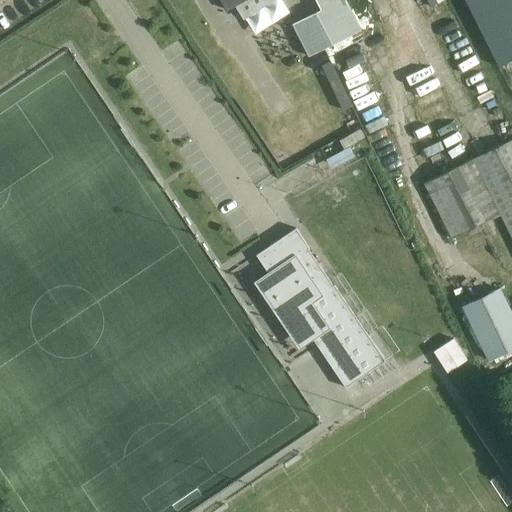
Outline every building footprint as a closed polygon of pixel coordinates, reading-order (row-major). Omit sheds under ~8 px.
[(220,0),(228,11),(244,0),(220,0)] [(362,31),(346,0),(314,0),(320,11),(293,24),(309,57),(362,31)] [(353,106),(331,61),(322,65),(344,110),(353,106)] [(511,62),(501,68),(509,84),(511,82),(511,62)] [(289,83),(302,108),(315,102),(302,76),(289,83)] [(190,146),(179,128),(161,139),(173,157),(190,146)] [(511,140),(423,183),(450,239),(499,215),(511,242),(511,140)] [(338,152),(342,161),(365,153),(361,143),(338,152)] [(212,209),(226,199),(192,151),(178,161),(212,209)] [(221,223),(238,255),(255,246),(239,214),(221,223)] [(269,273),(256,282),(282,322),(296,313),(346,388),(386,361),(334,285),(333,286),(308,248),(309,248),(296,228),(256,255),(269,273)] [(511,313),(500,289),(463,307),(489,361),(511,349),(511,313)]
